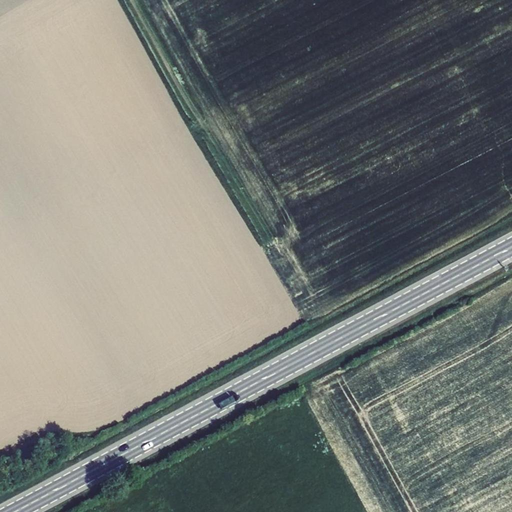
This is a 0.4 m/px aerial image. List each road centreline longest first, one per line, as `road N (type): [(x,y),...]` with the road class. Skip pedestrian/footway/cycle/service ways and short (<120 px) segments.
road 1 (secondary): [(40,497),(511,247)]
road 2 (track): [(130,0),(266,240)]
